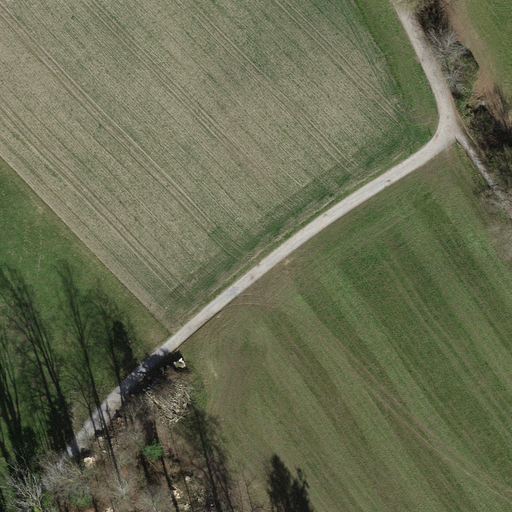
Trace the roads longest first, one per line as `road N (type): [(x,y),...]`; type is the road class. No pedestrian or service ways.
road 1 (track): [(27,511),(167,345),(313,229),(458,132)]
road 2 (track): [(458,132),(398,0)]
